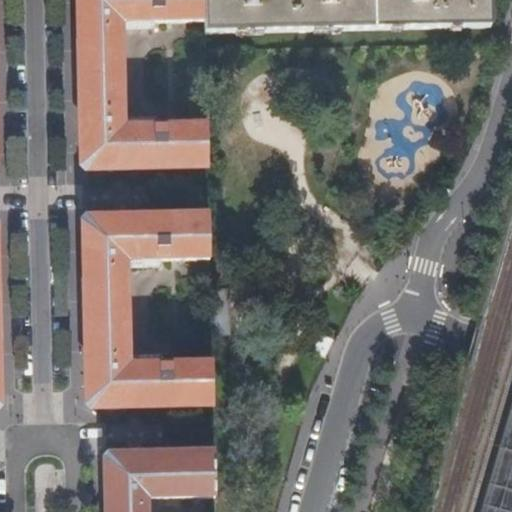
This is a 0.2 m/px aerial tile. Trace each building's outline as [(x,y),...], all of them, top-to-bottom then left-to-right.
[(203,21),(202,0),(78,0),(81,164),(87,170),(206,167),(205,125),(117,127),(117,117),(122,111),(121,39),(115,35),(115,24),(203,21)] [(202,0),(203,21),(203,32),(488,25),(488,0),(202,0)] [(204,95),(204,51),(188,51),(189,95),(204,95)] [(91,408),(211,404),(210,363),(121,365),(121,354),(127,349),(126,277),(119,272),(119,261),(208,258),(207,216),(86,219),(82,223),(85,402),(91,408)] [(228,288),(209,289),(209,303),(228,303),(228,288)] [(209,303),(209,289),(193,289),(194,332),(209,332),(209,303)] [(209,303),(209,332),(228,332),(228,303),(209,303)] [(511,511),(511,406),(480,511),(511,511)] [(215,511),(212,455),(109,457),(104,462),(104,511),(215,511)]
